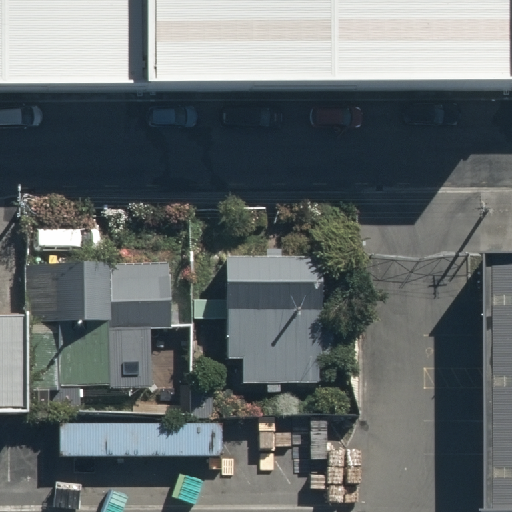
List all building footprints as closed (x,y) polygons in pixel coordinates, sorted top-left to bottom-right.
[(0,0),(0,91),(511,88),(511,0),(0,0)] [(320,260),(228,260),(228,361),(242,361),(242,384),(320,384),(320,260)] [(511,511),(511,263),(490,264),(491,511),(511,511)] [(171,266),(37,267),(37,324),(60,324),(60,334),(31,334),(31,392),(153,391),(152,330),(172,330),(171,266)] [(0,414),(27,414),(27,319),(0,319),(0,414)]
